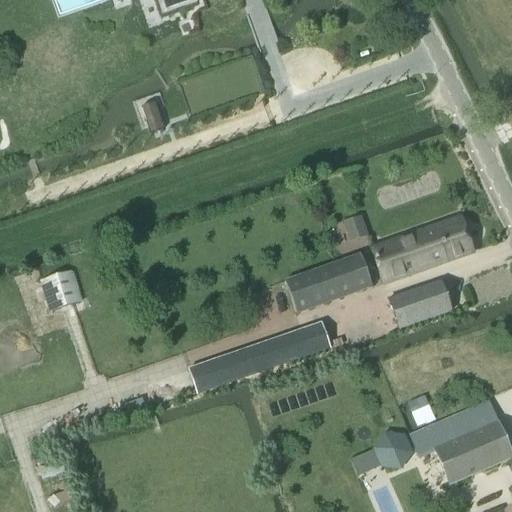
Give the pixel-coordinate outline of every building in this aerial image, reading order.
[(155,0),(161,16),(196,4),(194,0),(155,0)] [(154,104),(141,108),(145,121),(146,122),(150,134),(163,130),(158,115),(156,110),(154,104)] [(344,221),(351,241),(369,234),(363,215),(344,221)] [(370,252),(383,288),(471,257),(459,221),(370,252)] [(283,284),(294,317),(370,291),(359,258),(283,284)] [(39,282),(49,313),(82,303),(72,272),(39,282)] [(387,302),(398,333),(450,315),(439,284),(387,302)] [(187,370),(196,397),(330,351),(321,324),(187,370)] [(410,402),(416,426),(434,421),(428,397),(410,402)] [(495,426),(487,406),(486,406),(409,439),(417,458),(417,459),(432,452),(495,426)] [(495,426),(432,452),(448,489),(511,463),(495,426)] [(380,468),(400,470),(411,455),(404,437),(384,435),(373,450),(380,468)]
